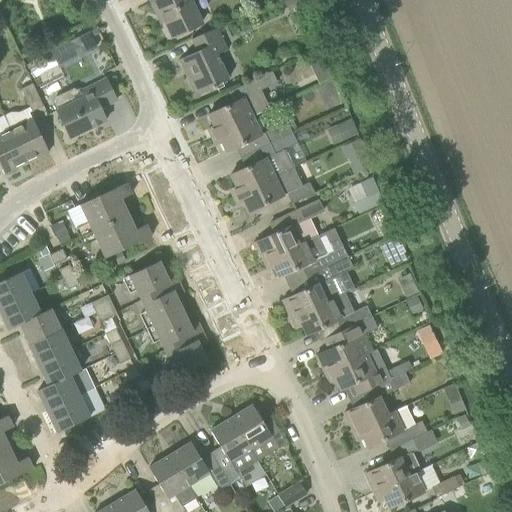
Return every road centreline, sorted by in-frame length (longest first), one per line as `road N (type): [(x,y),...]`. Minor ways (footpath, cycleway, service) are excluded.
road 1 (tertiary): [(511,376),(360,0)]
road 2 (residential): [(267,356),(159,128)]
road 3 (residential): [(67,492),(267,356)]
road 4 (residential): [(159,128),(0,218)]
road 5 (residential): [(346,511),(267,356)]
road 6 (residential): [(67,492),(0,361)]
road 7 (residential): [(159,128),(102,0)]
